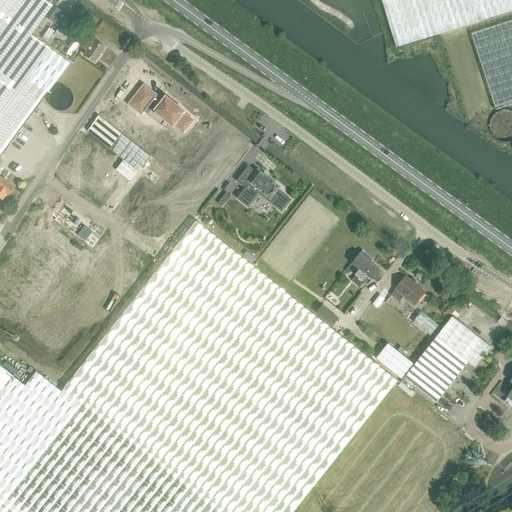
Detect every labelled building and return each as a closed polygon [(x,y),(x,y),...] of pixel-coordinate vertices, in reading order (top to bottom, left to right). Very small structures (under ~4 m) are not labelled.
[(51,6),(42,0),(0,0),(0,156),(69,63),(30,35),(51,6)] [(511,0),(381,0),(396,48),(482,22),(482,21),(511,11),(511,0)] [(61,28),(69,17),(58,9),(50,20),(61,28)] [(511,20),(470,34),(495,111),(511,105),(511,20)] [(69,36),(74,28),(66,22),(61,30),(69,36)] [(41,38),(47,42),(54,32),(49,28),(41,38)] [(53,35),(59,39),(64,33),(58,28),(53,35)] [(72,56),(80,40),(74,37),(67,53),(72,56)] [(96,63),(106,49),(95,41),(85,55),(96,63)] [(182,103),(164,90),(159,97),(157,95),(146,109),(164,122),(168,117),(176,122),(177,121),(186,128),(195,116),(185,109),(186,107),(181,104),(182,103)] [(511,111),(511,112),(510,111),(507,111),(505,112),(502,113),(499,115),(498,117),(496,119),(495,122),(495,125),(495,127),(496,130),(497,132),(499,134),(501,136),(503,137),(504,138),(508,139),(510,139),(511,138),(511,111)] [(164,257),(209,197),(123,132),(109,150),(123,159),(115,170),(130,181),(106,213),(164,257)] [(264,135),(260,144),(267,148),(272,139),(264,135)] [(86,188),(101,169),(89,159),(80,170),(79,169),(73,178),(86,188)] [(256,171),(247,165),(235,180),(244,186),(236,197),(249,207),(259,193),(282,211),(291,199),(278,188),(279,186),(258,169),(256,171)] [(0,178),(0,200),(3,202),(7,196),(14,188),(0,178)] [(57,191),(48,204),(60,211),(68,198),(57,191)] [(222,198),(217,203),(222,207),(227,202),(222,198)] [(59,213),(54,220),(94,248),(105,233),(64,205),(59,213)] [(0,392),(0,511),(293,511),(398,381),(337,333),(197,221),(63,390),(60,393),(35,373),(24,387),(12,378),(0,392)] [(355,276),(363,282),(367,277),(372,280),(379,270),(370,263),(373,260),(362,251),(352,265),(359,271),(355,276)] [(405,277),(391,295),(400,302),(404,296),(415,305),(425,293),(405,277)] [(322,305),(316,313),(333,327),(339,318),(322,305)] [(421,311),(413,321),(430,335),(438,325),(421,311)] [(453,317),(404,378),(437,404),(469,362),(475,367),(491,347),(453,317)] [(388,346),(377,360),(400,378),(402,379),(413,365),(388,346)] [(28,371),(33,375),(37,370),(32,366),(28,371)] [(0,392),(12,378),(0,368),(0,392)]
